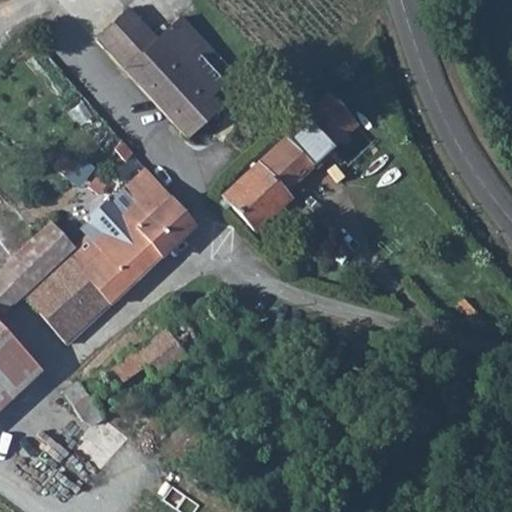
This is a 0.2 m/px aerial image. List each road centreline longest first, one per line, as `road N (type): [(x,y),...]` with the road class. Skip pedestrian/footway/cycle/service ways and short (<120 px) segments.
road 1 (unclassified): [(511,337),(360,320),(262,282),(62,39),(104,0)]
road 2 (tertiary): [(511,217),(446,116),(400,0)]
